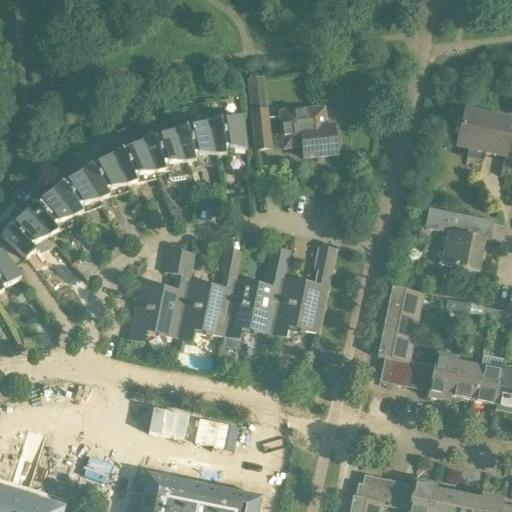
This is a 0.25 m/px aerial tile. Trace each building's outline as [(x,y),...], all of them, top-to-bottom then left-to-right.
[(264,80),(249,82),(254,131),(268,130),(264,80)] [(334,127),(326,128),(324,109),(280,114),(284,150),(295,149),(295,147),(300,147),(301,148),(302,148),(303,160),(336,157),(336,153),(339,152),(338,143),(335,143),(334,127)] [(506,158),(511,130),(511,124),(464,114),(457,148),(506,158)] [(214,159),(215,159),(246,160),(241,120),(220,124),(220,122),(207,126),(214,159)] [(214,159),(207,126),(187,132),(186,129),(174,134),(184,166),(216,165),(215,159),(214,159)] [(154,139),(142,145),(154,176),(155,176),(168,174),(168,181),(172,184),(186,182),(188,182),(186,172),(184,166),(174,134),(154,141),(154,139)] [(121,152),(110,158),(126,189),(157,182),(155,176),(154,176),(142,145),(122,154),(121,152)] [(91,167),(80,175),(98,204),(99,204),(129,194),(126,189),(110,158),(92,169),(91,167)] [(62,185),(51,194),(72,221),(73,221),(102,208),(99,204),(98,204),(80,175),(63,187),(62,185)] [(72,221),(51,194),(36,208),(34,206),(25,215),(48,240),(49,240),(76,225),(73,221),(72,221)] [(178,208),(171,211),(175,223),(182,220),(178,208)] [(494,224),(494,223),(429,210),(425,230),(448,234),(441,266),(479,274),(486,241),(483,240),(486,223),(494,224)] [(48,240),(25,215),(11,231),(9,229),(1,239),(25,262),(52,244),(49,240),(48,240)] [(314,287),(282,280),(270,338),(286,341),(289,324),(301,326),(299,332),(318,336),(335,251),(310,246),(310,248),(318,250),(314,272),(317,272),(314,287)] [(267,288),(235,282),(234,282),(222,339),(225,340),(238,342),(241,332),(270,338),(282,280),(288,253),(263,248),(263,250),(271,252),(267,273),(270,274),(267,288)] [(220,290),(188,283),(187,283),(175,341),(184,343),(191,344),(193,333),(222,339),(234,282),(235,282),(241,255),(216,250),(215,251),(224,253),(219,275),(223,276),(220,290)] [(164,275),(176,278),(173,292),(139,285),(128,343),(144,346),(146,335),(175,341),(187,283),(188,283),(193,257),(169,251),(164,275)] [(0,296),(3,295),(2,292),(20,282),(0,254),(0,296)] [(387,313),(419,320),(424,296),(392,289),(387,313)] [(469,315),(471,306),(447,301),(445,311),(469,315)] [(491,310),(471,306),(469,315),(490,319),(491,310)] [(511,314),(491,310),(490,319),(511,324),(511,314)] [(419,320),(387,313),(381,339),(413,345),(419,320)] [(36,338),(23,340),(24,349),(37,347),(36,338)] [(413,345),(381,339),(377,359),(384,360),(379,384),(416,392),(422,366),(410,363),(413,345)] [(225,340),(223,348),(237,351),(238,342),(225,340)] [(175,341),(173,353),(182,354),(184,343),(175,341)] [(319,352),(317,363),(326,365),(328,353),(319,352)] [(450,399),(448,399),(455,364),(458,365),(459,360),(436,355),(433,368),(422,366),(416,392),(428,394),(427,399),(449,404),(450,399)] [(480,369),(473,404),(495,408),(496,409),(504,370),(503,369),(504,362),(482,357),(480,369)] [(458,365),(455,364),(448,399),(450,399),(473,404),(480,369),(458,365)] [(496,409),(495,408),(494,413),(511,417),(511,371),(504,370),(496,409)] [(139,511),(138,511),(258,511),(261,500),(225,493),(197,487),(196,493),(185,491),(186,485),(185,485),(146,477),(141,499),(141,501),(139,511)] [(352,499),(349,511),(382,511),(384,508),(395,511),(401,485),(364,477),(359,501),(352,499)] [(401,485),(396,511),(401,511),(431,511),(436,492),(435,492),(436,487),(414,482),(413,487),(401,485)] [(0,511),(64,511),(65,510),(17,495),(0,490),(0,511)] [(454,511),(458,496),(436,492),(431,511),(454,511)] [(477,511),(480,501),(458,496),(454,511),(477,511)] [(511,511),(511,507),(502,506),(503,501),(481,496),(480,501),(477,511),(511,511)]
